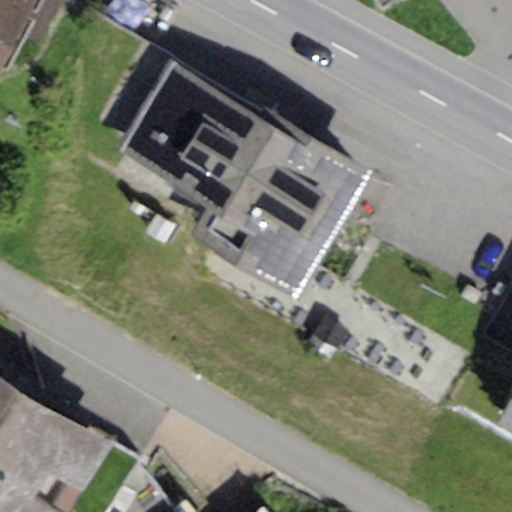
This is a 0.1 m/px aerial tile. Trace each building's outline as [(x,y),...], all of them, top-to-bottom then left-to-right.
[(0,0),(0,72),(9,77),(54,0),(0,0)] [(391,161),(195,50),(143,142),(244,200),(227,231),(321,284),(391,161)] [(61,511),(112,426),(0,359),(0,511),(61,511)] [(511,389),(496,417),(511,426),(511,389)] [(196,511),(185,498),(166,511),(268,511),(263,505),(255,511),(196,511)]
